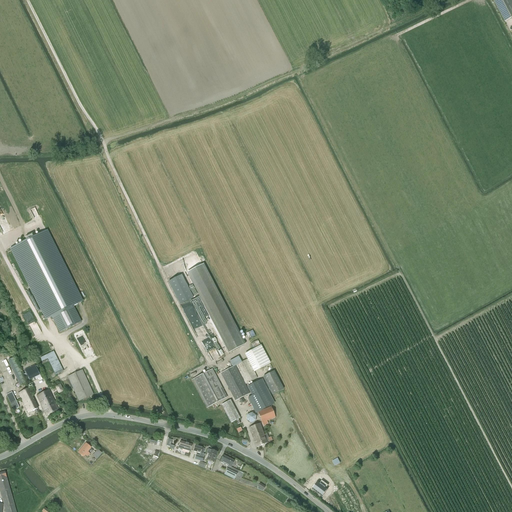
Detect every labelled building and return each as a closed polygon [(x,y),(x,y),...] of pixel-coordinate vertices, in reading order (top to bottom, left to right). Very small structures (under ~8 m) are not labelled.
[(511,17),(511,3),(510,0),(493,0),(505,22),(511,17)] [(46,231),(11,249),(46,320),(54,316),(62,331),(59,333),(81,322),(73,306),(82,302),(46,231)] [(244,345),(203,266),(189,273),(230,353),(244,345)] [(181,275),(168,282),(180,305),(193,298),(181,275)] [(31,311),(24,314),(34,336),(41,333),(31,311)] [(246,333),(249,338),(255,335),(253,330),(246,333)] [(254,348),(260,345),(258,340),(251,343),(254,348)] [(270,364),(261,346),(244,354),(254,372),(270,364)] [(25,385),(13,358),(8,361),(20,387),(25,385)] [(221,374),(235,401),(245,396),(249,394),(246,388),(244,385),(256,378),(247,360),(236,366),(244,381),(243,382),(235,366),(221,374)] [(35,365),(24,370),(29,380),(34,377),(36,380),(41,378),(39,374),(35,365)] [(212,369),(192,380),(206,408),(227,397),(212,369)] [(67,377),(76,396),(78,401),(93,395),(82,370),(67,377)] [(283,390),(273,371),(262,377),(272,396),(283,390)] [(261,380),(246,388),(249,394),(251,397),(247,399),(255,414),(273,404),(274,404),(270,397),(261,380)] [(18,393),(20,396),(28,413),(34,411),(36,414),(39,413),(28,389),(18,393)] [(36,396),(46,416),(58,410),(49,390),(36,396)] [(6,395),(7,396),(13,410),(19,408),(11,392),(6,395)] [(240,419),(230,400),(221,405),(231,423),(240,419)] [(271,407),(258,413),(262,423),(275,418),(271,407)] [(247,415),(246,420),(250,423),(255,421),(256,416),(252,413),(247,415)] [(265,439),(268,438),(267,434),(264,435),(259,424),(249,429),(256,448),(267,444),(265,439)] [(189,452),(191,445),(180,442),(178,448),(189,452)] [(87,457),(90,454),(87,452),(91,448),(85,444),(78,453),(83,457),(85,455),(87,457)] [(203,455),(204,450),(202,449),(195,446),(193,452),(200,454),(203,455)] [(102,453),(97,450),(93,455),(97,459),(102,453)] [(216,453),(210,451),(208,450),(207,451),(206,453),(207,454),(209,455),(208,457),(207,460),(213,463),(216,453)] [(236,476),(238,472),(231,468),(234,462),(223,456),(220,463),(228,466),(226,470),(231,473),(231,474),(236,476)] [(0,492),(5,511),(15,511),(5,472),(0,473),(0,492)] [(318,481),(310,488),(320,499),(328,492),(318,481)]
